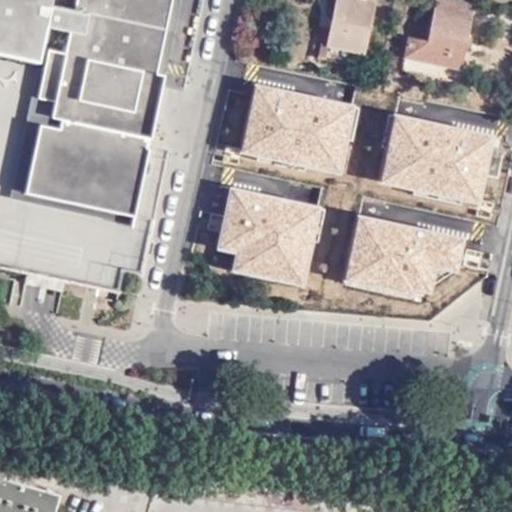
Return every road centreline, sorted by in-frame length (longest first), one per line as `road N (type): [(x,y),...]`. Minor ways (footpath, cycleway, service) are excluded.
road 1 (primary): [(0,405),(144,440),(511,470)]
road 2 (primary): [(480,438),(143,405),(0,369)]
road 3 (residential): [(231,0),(156,349)]
road 4 (residential): [(480,422),(511,259)]
